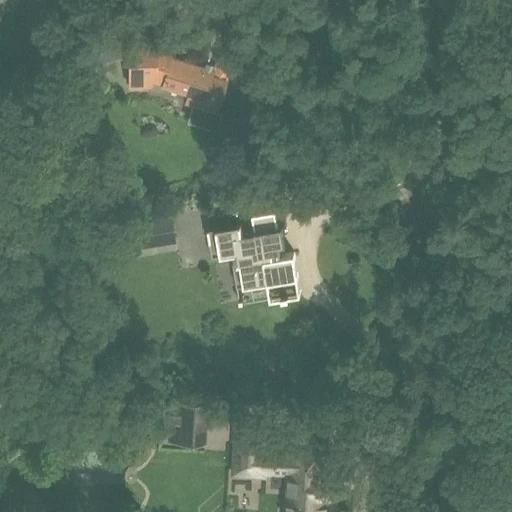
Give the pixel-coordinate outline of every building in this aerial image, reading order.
[(28,24),(42,31),(51,12),(37,5),(28,24)] [(79,37),(92,67),(122,54),(109,24),(79,37)] [(188,101),(218,110),(228,78),(241,57),(228,48),(215,69),(174,56),(173,58),(159,54),(159,46),(131,47),(132,83),(153,83),(153,75),(167,79),(165,84),(191,92),(188,101)] [(72,202),(72,217),(101,216),(101,200),(72,202)] [(123,213),(128,246),(175,240),(170,206),(123,213)] [(269,277),(272,294),(272,295),(301,290),(295,250),(282,252),(281,242),(286,241),(283,223),(278,224),(276,209),(252,213),(255,229),(243,231),(241,222),(210,227),(212,240),(220,239),(222,251),(238,249),(239,260),(234,261),(238,282),(269,277)] [(313,295),(300,299),(305,316),(318,311),(313,295)] [(325,511),(326,511),(330,511),(332,510),(334,510),(336,508),(337,506),(338,504),(339,502),(339,501),(339,499),(338,497),(337,495),(336,494),(336,493),(332,491),(333,471),(326,471),(328,443),(290,441),(290,446),(266,444),(267,425),(237,424),(236,454),(234,454),(234,463),(250,464),(250,463),(266,464),(266,469),(282,470),(282,469),(294,470),(291,511),(325,511)]
